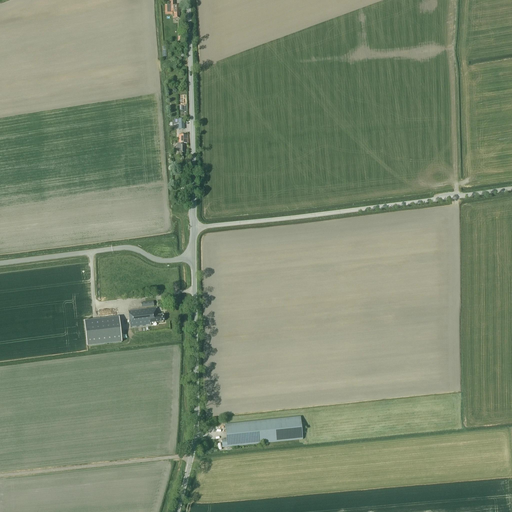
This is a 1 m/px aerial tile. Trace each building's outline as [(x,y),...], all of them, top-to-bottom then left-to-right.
[(169,0),(170,5),(167,5),(167,12),(173,12),(173,18),(179,18),(179,5),(174,5),(174,0),(169,0)] [(174,130),(178,130),(184,130),(184,120),(178,120),(174,120),(174,130)] [(188,143),(188,135),(179,136),(179,144),(180,143),(180,153),(185,152),(185,143),(188,143)] [(158,316),(157,308),(128,311),(130,328),(151,326),(151,323),(164,322),(163,315),(158,316)] [(122,342),(119,318),(84,322),(87,346),(122,342)] [(303,440),(300,417),(225,425),(226,440),(221,440),(222,448),(225,448),(226,451),(227,450),(227,448),(303,440)]
